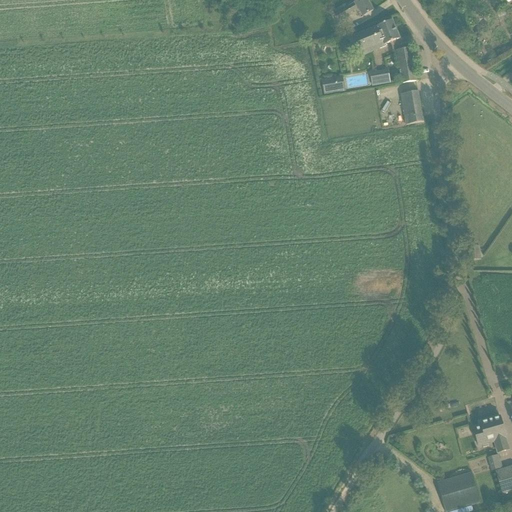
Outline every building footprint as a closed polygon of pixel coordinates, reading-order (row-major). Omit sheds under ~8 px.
[(354,3),(335,15),(339,22),(339,23),(352,15),(350,13),(358,9),(363,17),(364,16),(373,11),(366,0),(359,0),(356,2),(354,3)] [(489,0),(488,0),(494,9),(500,5),(497,0),(489,0)] [(354,36),(360,52),(378,45),(380,49),(386,47),(385,45),(399,39),(392,20),(354,36)] [(416,82),(410,48),(396,50),(402,84),(416,82)] [(369,71),(372,87),(388,84),(385,68),(384,68),(384,70),(376,72),(376,70),(369,71)] [(321,80),(324,95),(345,92),(342,76),(321,80)] [(400,95),(406,126),(423,122),(418,92),(400,95)] [(468,247),(469,256),(468,250),(469,260),(480,259),(479,246),(468,247)] [(473,429),(478,444),(493,440),(497,453),(509,450),(506,440),(506,439),(500,417),(480,423),(481,427),(473,429)] [(511,466),(495,472),(502,495),(511,491),(511,466)] [(437,484),(445,511),(450,511),(480,503),(471,474),(437,484)]
